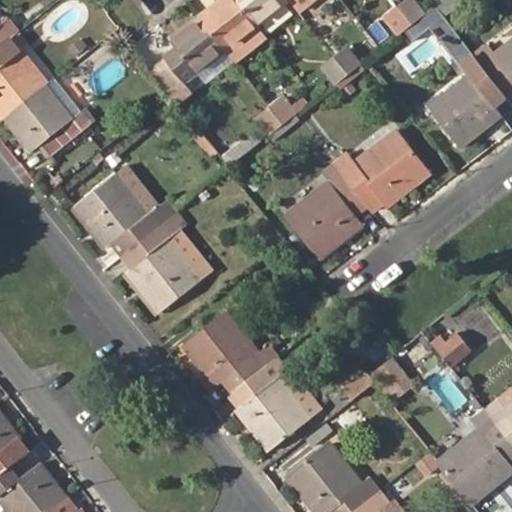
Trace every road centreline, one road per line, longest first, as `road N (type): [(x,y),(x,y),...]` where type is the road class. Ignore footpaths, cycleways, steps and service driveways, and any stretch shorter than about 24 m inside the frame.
road 1 (residential): [(253,496),(0,172)]
road 2 (residential): [(0,353),(125,511)]
road 3 (residential): [(389,286),(511,185)]
